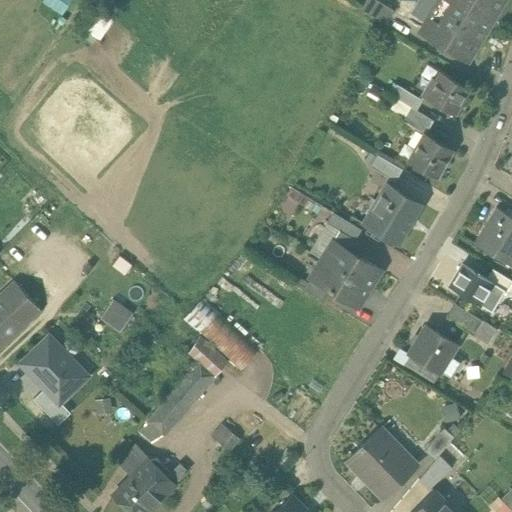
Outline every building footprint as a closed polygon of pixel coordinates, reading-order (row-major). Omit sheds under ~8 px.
[(394,10),(377,0),(365,0),(361,8),(386,23),(394,10)] [(492,20),(459,0),(439,0),(421,30),(469,59),(492,20)] [(504,0),(459,0),(492,20),(504,0)] [(101,36),(114,19),(101,8),(88,25),(101,36)] [(469,88),(441,72),(436,80),(433,78),(423,96),(454,114),(454,113),(459,104),(469,88)] [(422,99),(401,86),(395,96),(416,109),(422,99)] [(453,149),(425,133),(410,160),(437,176),(453,149)] [(403,169),(379,154),(371,166),(396,181),(403,169)] [(423,203),(388,182),(363,223),(398,244),(423,203)] [(47,202),(38,193),(31,200),(40,209),(47,202)] [(511,216),(497,207),(475,243),(511,265),(511,263),(511,216)] [(361,242),(340,229),(334,240),(354,252),(361,242)] [(354,252),(334,240),(311,277),(332,290),(358,306),(381,268),(354,252)] [(505,290),(487,278),(462,263),(449,285),(492,312),(505,290)] [(511,280),(493,268),(487,278),(505,290),(511,293),(511,280)] [(332,290),(311,277),(305,287),(325,300),(332,290)] [(15,281),(0,295),(0,346),(40,309),(15,281)] [(259,348),(202,296),(183,319),(240,370),(259,348)] [(113,297),(103,317),(125,328),(135,308),(113,297)] [(483,320),(455,303),(446,317),(474,334),(483,320)] [(458,344),(426,325),(409,353),(441,372),(458,344)] [(228,361),(199,334),(189,352),(196,358),(215,375),(228,361)] [(21,362),(45,387),(59,402),(60,401),(87,375),(49,336),(21,362)] [(181,383),(149,420),(164,433),(215,375),(196,358),(186,368),(191,372),(181,383)] [(111,373),(102,364),(97,369),(107,378),(111,373)] [(59,402),(45,387),(34,398),(58,424),(71,412),(60,401),(59,402)] [(255,434),(236,418),(229,427),(247,443),(255,434)] [(164,433),(149,420),(140,429),(150,438),(164,433)] [(444,427),(425,450),(436,459),(455,436),(444,427)] [(228,428),(218,440),(229,449),(239,437),(228,428)] [(416,465),(381,428),(365,444),(364,443),(360,446),(361,447),(349,459),(384,496),(416,465)] [(135,444),(119,461),(133,474),(149,458),(135,444)] [(440,455),(420,479),(430,489),(452,467),(440,455)] [(180,463),(172,471),(157,457),(151,457),(150,458),(175,483),(187,470),(180,463)] [(133,474),(113,494),(130,511),(147,511),(175,484),(175,483),(150,458),(149,458),(133,474)] [(495,511),(511,511),(511,486),(490,505),(495,511)] [(456,511),(436,490),(412,511),(456,511)] [(311,511),(294,494),(275,511),(311,511)]
